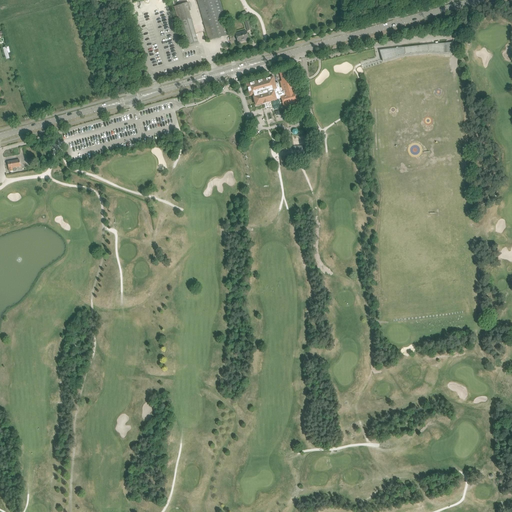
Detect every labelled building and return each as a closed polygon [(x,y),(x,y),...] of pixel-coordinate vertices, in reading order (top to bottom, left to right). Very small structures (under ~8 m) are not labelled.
[(197,0),(209,40),(229,35),(219,0),(197,0)] [(182,33),(185,45),(198,42),(189,11),(191,10),(189,2),(174,6),(182,33)] [(236,34),(238,42),(249,39),(246,31),(236,34)] [(452,44),(380,51),(382,63),(386,61),(394,59),(405,56),(409,56),(417,55),(428,54),(432,54),(439,55),(447,55),(452,56),(452,44)] [(375,50),(360,51),(361,59),(376,57),(375,50)] [(283,106),(302,101),(301,96),(299,96),(298,91),(294,92),(290,79),(289,79),(287,71),(280,73),(282,81),(280,82),(283,92),(281,92),(278,83),(275,83),(273,77),(247,84),(250,96),(254,95),(254,97),(256,106),(262,104),(262,105),(264,104),(265,108),(269,107),(268,103),(270,103),(270,102),(276,100),(281,98),(283,106)] [(290,164),(290,162),(294,161),(293,155),(289,155),(280,156),(281,165),(290,164)] [(20,167),(19,160),(7,162),(9,169),(9,172),(13,171),(12,168),(20,167)]
